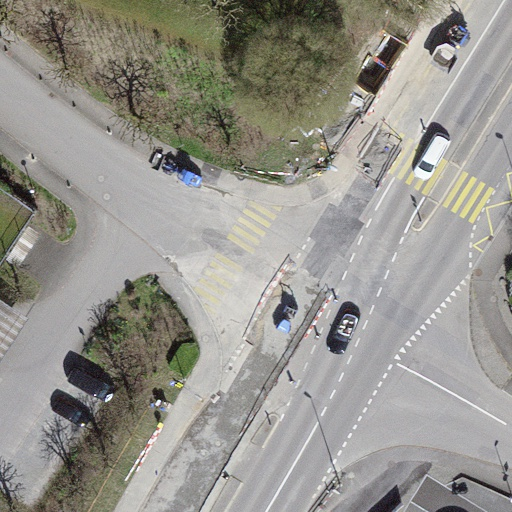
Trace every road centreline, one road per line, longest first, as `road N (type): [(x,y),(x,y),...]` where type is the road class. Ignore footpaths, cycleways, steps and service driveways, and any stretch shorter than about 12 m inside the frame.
road 1 (residential): [(339,326),(145,199),(0,83)]
road 2 (primary): [(511,41),(339,326)]
road 3 (primary): [(233,511),(339,326)]
road 4 (residential): [(511,425),(339,326)]
